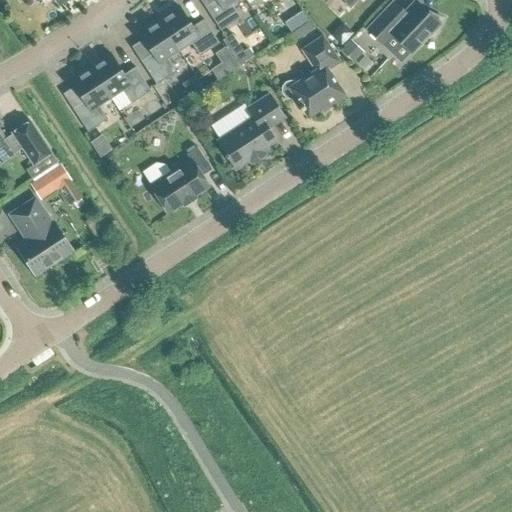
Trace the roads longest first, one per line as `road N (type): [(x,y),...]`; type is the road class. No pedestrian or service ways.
road 1 (residential): [(37,344),(462,64),(486,37),(502,0)]
road 2 (residential): [(0,75),(114,0)]
